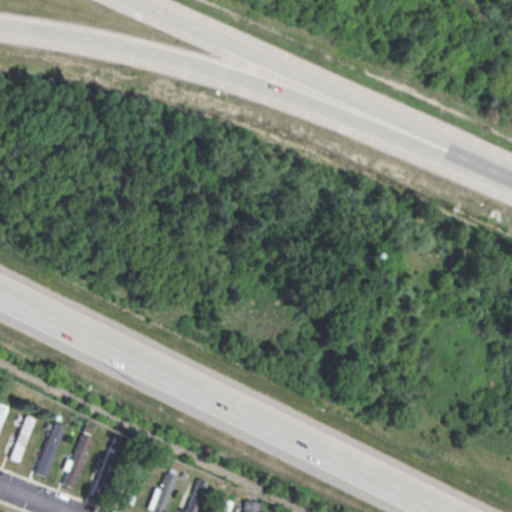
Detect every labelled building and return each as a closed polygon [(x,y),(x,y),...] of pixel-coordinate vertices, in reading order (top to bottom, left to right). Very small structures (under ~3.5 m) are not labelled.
[(6,457),(16,461),(32,418),(23,414),(6,457)] [(61,426),(51,422),(33,473),(43,476),(61,426)] [(118,500),(129,504),(143,465),(132,461),(118,500)] [(155,511),(160,511),(172,475),(162,472),(157,488),(151,486),(144,509),(155,511)] [(191,511),(192,510),(195,511),(206,482),(194,478),(180,511),(191,511)] [(237,511),(253,511),(254,500),(238,500),(237,511)]
